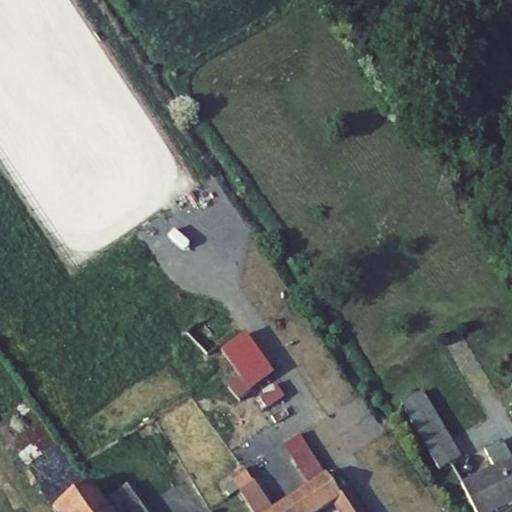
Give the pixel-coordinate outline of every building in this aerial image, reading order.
[(439,466),(458,455),(422,389),(401,401),(439,466)] [(497,462),(466,479),(483,511),(494,511),(511,502),(511,448),(505,437),(488,446),(497,462)] [(321,471),(260,511),(307,511),(330,497),(341,511),(372,511),(351,482),(336,493),(321,471)] [(252,477),(236,488),(251,511),(253,511),(269,501),(252,477)] [(91,487),(52,511),(108,511),(105,506),(91,487)] [(108,511),(141,511),(127,491),(105,506),(108,511)]
